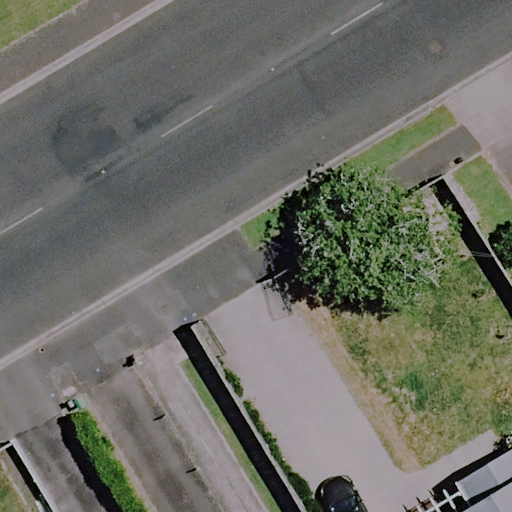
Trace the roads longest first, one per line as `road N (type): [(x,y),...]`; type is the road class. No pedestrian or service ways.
road 1 (residential): [(0,222),(367,0)]
road 2 (unknown): [(24,207),(196,511)]
